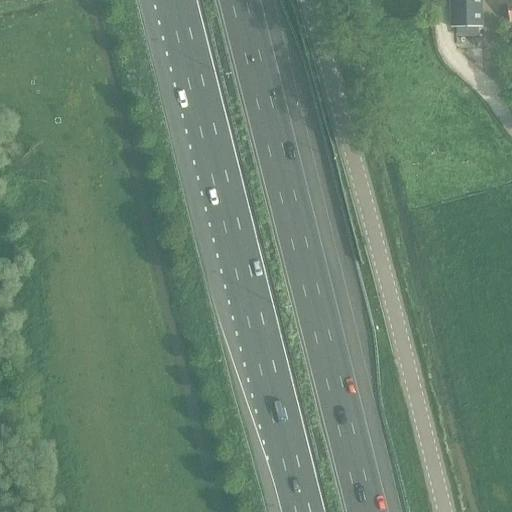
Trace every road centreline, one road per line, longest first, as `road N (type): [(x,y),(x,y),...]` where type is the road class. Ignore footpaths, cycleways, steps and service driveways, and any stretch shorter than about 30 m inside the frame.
road 1 (unclassified): [(442,511),(304,0)]
road 2 (motorway): [(365,511),(237,0)]
road 3 (motorway): [(174,0),(301,511)]
